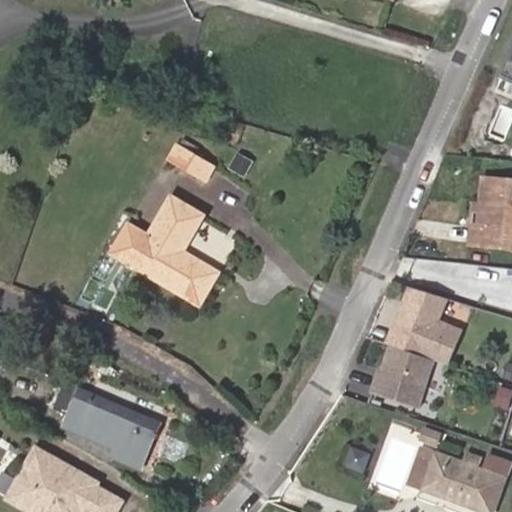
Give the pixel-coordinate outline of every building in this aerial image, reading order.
[(511,49),(502,73),(511,76),(511,49)] [(204,182),(212,167),(176,146),(167,160),(204,182)] [(247,175),(253,157),(238,152),(232,170),(247,175)] [(480,226),(471,225),(469,243),(511,246),(511,184),(484,181),(482,204),(480,226)] [(217,274),(182,253),(202,218),(171,199),(132,266),(199,305),(217,274)] [(474,203),(471,225),(480,226),(482,204),(474,203)] [(132,265),(149,237),(129,225),(114,255),(132,265)] [(448,364),(463,330),(439,319),(450,297),(413,283),(386,342),(392,344),(434,359),(448,364)] [(434,359),(392,344),(380,377),(377,375),(371,391),(417,407),(434,359)] [(507,411),(511,396),(511,391),(500,387),(494,406),(507,411)] [(141,468),(156,434),(62,394),(56,409),(69,414),(64,427),(115,448),(112,456),(141,468)] [(425,429),(422,438),(436,442),(439,433),(425,429)] [(353,444),(345,464),(367,473),(376,453),(353,444)] [(37,447),(10,497),(31,509),(45,505),(47,511),(77,511),(76,511),(81,503),(88,507),(89,511),(116,511),(124,498),(97,484),(99,480),(37,447)] [(0,493),(7,497),(24,458),(5,449),(0,459),(0,493)] [(424,489),(436,455),(423,451),(411,485),(424,489)] [(488,511),(491,511),(503,479),(436,455),(424,489),(488,511)]
